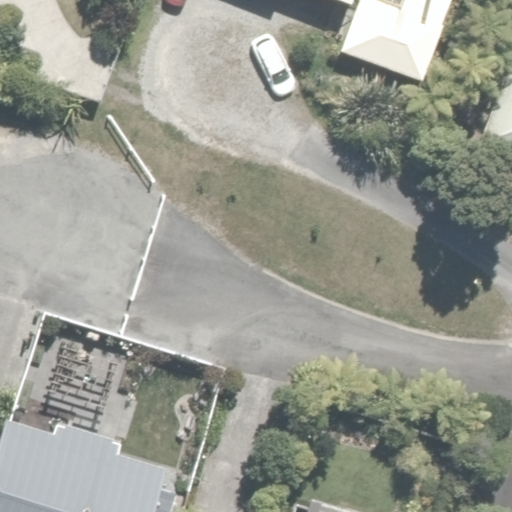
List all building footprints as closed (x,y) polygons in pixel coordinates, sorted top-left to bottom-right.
[(317,0),(347,11),(350,0),(317,0)] [(350,0),(347,11),(330,56),(419,89),(451,0),(350,0)] [(511,40),(471,147),(511,162),(511,40)] [(119,434),(60,418),(56,426),(7,412),(0,436),(0,511),(154,511),(170,455),(117,440),(119,434)] [(360,511),(297,490),(289,511),(360,511)]
